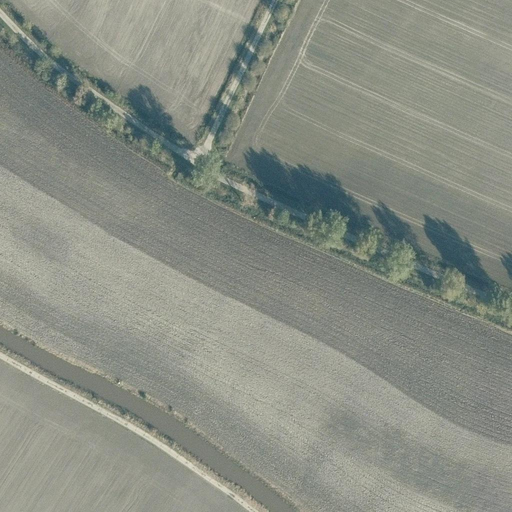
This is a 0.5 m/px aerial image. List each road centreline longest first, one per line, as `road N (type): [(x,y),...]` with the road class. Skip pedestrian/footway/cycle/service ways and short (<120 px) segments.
road 1 (unclassified): [(511,306),(189,161)]
road 2 (track): [(0,350),(164,451),(245,511)]
road 3 (unclassified): [(189,161),(40,57),(0,19)]
road 4 (unclassified): [(269,0),(189,161)]
